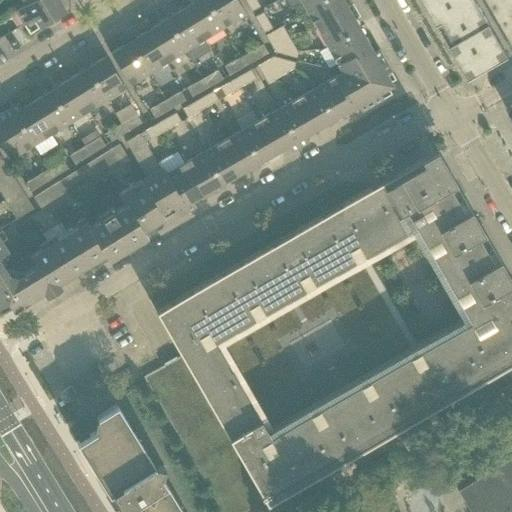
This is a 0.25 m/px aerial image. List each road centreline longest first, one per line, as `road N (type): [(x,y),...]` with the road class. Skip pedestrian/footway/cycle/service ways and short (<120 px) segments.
road 1 (residential): [(69,309),(330,165),(454,111)]
road 2 (residential): [(454,111),(388,0)]
road 3 (residential): [(0,84),(109,18)]
